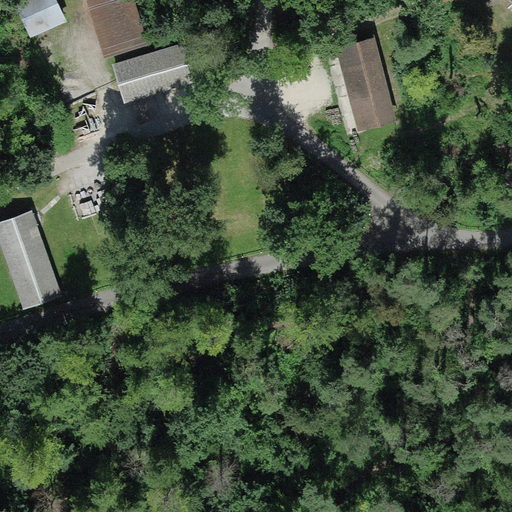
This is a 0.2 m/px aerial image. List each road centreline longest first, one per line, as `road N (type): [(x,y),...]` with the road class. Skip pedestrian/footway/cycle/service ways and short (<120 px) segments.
road 1 (track): [(0,327),(405,232),(511,235)]
road 2 (track): [(405,232),(244,99),(258,0)]
road 3 (track): [(244,99),(0,185)]
road 4 (track): [(362,511),(439,361),(511,324)]
